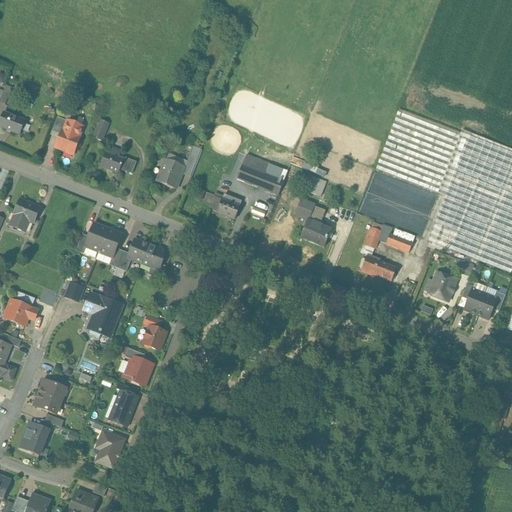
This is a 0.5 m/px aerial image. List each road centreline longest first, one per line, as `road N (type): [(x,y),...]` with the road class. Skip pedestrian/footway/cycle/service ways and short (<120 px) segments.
road 1 (residential): [(0,459),(49,476),(75,468),(121,486),(212,244)]
road 2 (residential): [(511,359),(212,244)]
road 3 (residential): [(212,244),(0,158)]
